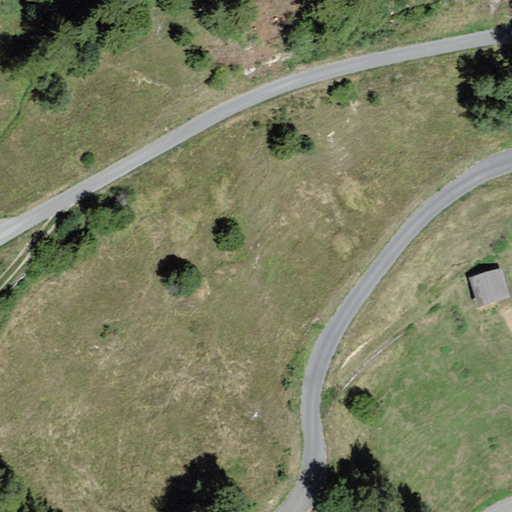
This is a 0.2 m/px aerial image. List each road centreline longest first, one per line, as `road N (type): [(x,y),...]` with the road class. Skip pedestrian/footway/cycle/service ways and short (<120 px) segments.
road 1 (unclassified): [(0,230),(242,98),(511,31)]
road 2 (unclassified): [(511,160),(434,207),(345,314),(317,360),(308,397),(312,475),(284,511)]
